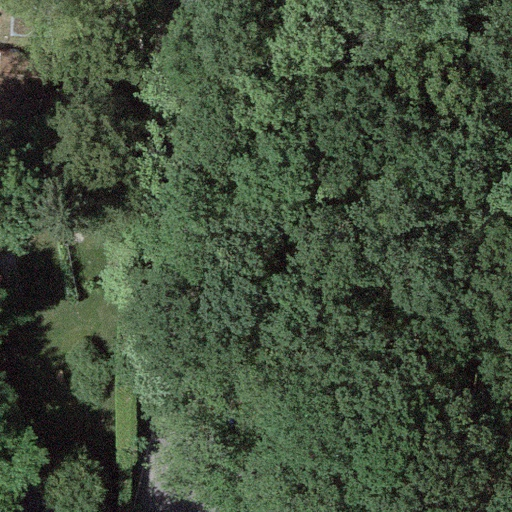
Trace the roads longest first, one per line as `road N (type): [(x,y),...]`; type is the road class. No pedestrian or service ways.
road 1 (residential): [(161,511),(171,0)]
road 2 (track): [(165,152),(0,141)]
